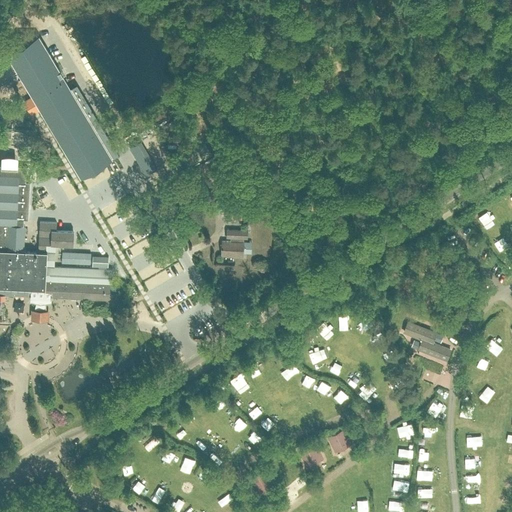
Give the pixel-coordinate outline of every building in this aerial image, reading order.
[(112,158),(70,88),(39,35),(7,54),(81,177),(112,158)] [(155,131),(129,146),(146,172),(172,156),(155,131)] [(0,293),(31,295),(30,300),(37,302),(35,308),(46,308),(45,302),(51,301),(52,296),(111,299),(113,268),(54,266),(55,244),(73,245),(74,230),(56,229),(57,221),(40,221),(38,251),(7,250),(8,225),(24,225),(24,219),(28,219),(30,182),(26,181),(27,167),(28,167),(28,166),(0,164),(0,293)] [(248,230),(236,229),(227,229),(227,237),(231,237),(231,240),(221,240),(221,255),(244,256),(245,238),(248,238),(248,230)] [(502,256),(506,253),(500,243),(496,245),(502,256)] [(164,264),(173,256),(169,252),(160,260),(164,264)] [(108,256),(93,255),(92,265),(108,266),(108,256)] [(421,339),(417,348),(447,360),(452,348),(434,341),(438,331),(408,319),(403,332),(421,339)] [(366,323),(361,334),(370,337),(374,326),(366,323)] [(488,346),(497,353),(503,344),(493,338),(488,346)] [(387,357),(397,354),(396,348),(385,352),(387,357)] [(326,361),(321,371),(329,375),(334,364),(326,361)] [(296,379),(305,384),(310,374),(301,370),(296,379)] [(236,388),(244,382),(237,374),(230,380),(236,388)] [(312,388),(323,391),(325,381),(314,378),(312,388)] [(329,397),(338,400),(342,386),(333,384),(329,397)] [(490,402),(497,393),(491,389),(485,399),(490,402)] [(238,411),(232,418),(239,426),(246,419),(238,411)] [(345,429),(327,438),(333,450),(351,441),(345,429)] [(435,443),(434,431),(423,432),(424,443),(435,443)] [(476,434),(476,446),(485,446),(485,434),(476,434)] [(131,450),(142,456),(146,449),(136,442),(131,450)] [(317,444),(299,452),(304,464),(322,456),(317,444)] [(422,462),(433,461),(432,446),(427,447),(427,453),(422,453),(422,462)] [(414,457),(414,448),(403,448),(404,457),(414,457)] [(470,467),(479,467),(479,459),(470,459),(470,467)] [(186,460),(183,467),(190,471),(194,464),(186,460)] [(397,476),(411,475),(411,465),(397,465),(397,476)] [(266,470),(248,479),(255,491),(272,481),(266,470)] [(432,481),(433,471),(423,470),(423,480),(432,481)] [(435,495),(435,486),(422,486),(422,495),(435,495)] [(372,511),(371,499),(356,500),(357,511),(363,511),(372,511)]
